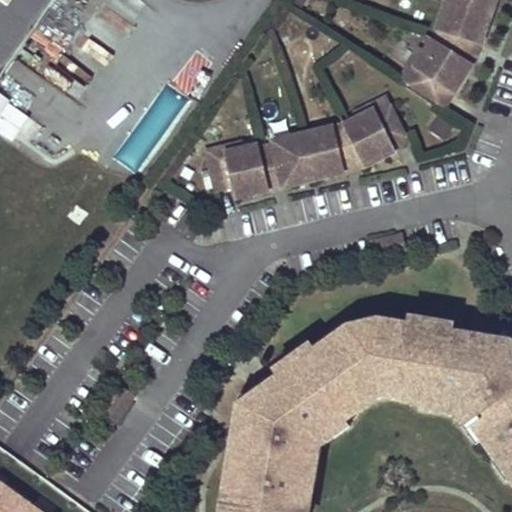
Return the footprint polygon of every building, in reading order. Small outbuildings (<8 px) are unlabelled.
[(0,81),(57,0),(0,0),(0,108),(7,99),(0,93),(0,81)] [(471,63),(478,45),(494,0),(448,0),(447,4),(454,6),(448,23),(442,36),(435,48),(440,52),(431,67),(421,61),(407,83),(443,106),(471,63)] [(454,6),(447,4),(441,20),(448,23),(454,6)] [(431,45),(421,61),(431,67),(440,52),(435,48),(431,45)] [(233,196),(251,192),(251,188),(266,185),(267,188),(343,170),(343,167),(360,162),(375,154),(377,158),(394,150),(393,147),(405,140),(384,101),(369,109),(375,120),(360,129),(354,118),(340,126),(325,131),(327,136),(310,140),(308,134),(286,140),(287,146),(270,150),(269,144),(241,150),(243,156),(226,160),(223,149),(207,152),(216,192),(231,188),(233,196)] [(375,120),(369,109),(354,118),(360,129),(375,120)] [(325,131),(308,134),(310,140),(327,136),(325,131)] [(286,140),(269,144),(270,150),(287,146),(286,140)] [(393,147),(394,150),(407,143),(405,140),(393,147)] [(240,145),(223,149),(226,160),(243,156),(241,150),(240,145)] [(360,162),(362,165),(377,158),(375,154),(360,162)] [(343,167),(343,170),(362,165),(360,162),(343,167)] [(175,206),(175,232),(188,232),(188,206),(175,206)] [(239,395),(217,511),(296,511),(299,500),(303,478),(310,439),(343,416),(351,410),(346,404),(355,396),(366,389),(388,384),(399,386),(411,387),(410,398),(420,399),(459,407),(482,439),(494,457),(509,478),(511,483),(511,362),(498,343),(378,322),(347,330),(252,398),(239,395)] [(399,392),(399,386),(388,384),(366,389),(355,396),(359,400),(399,392)] [(474,445),(482,439),(459,407),(420,399),(418,409),(453,415),(474,445)] [(310,439),(303,478),(312,480),(319,445),(348,424),(343,416),(310,439)] [(503,482),(509,478),(494,457),(489,461),(503,482)] [(303,511),(305,501),(299,500),(296,511),(303,511)]
